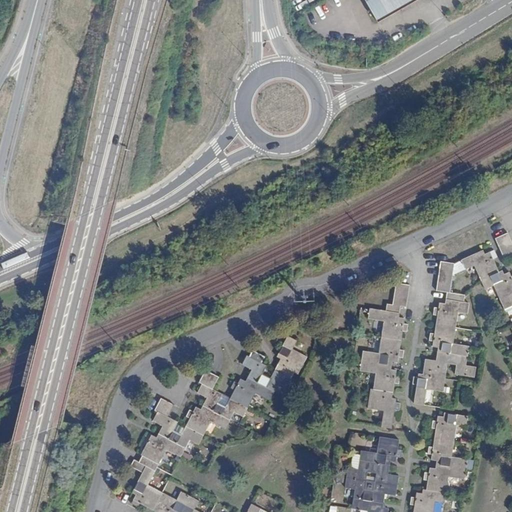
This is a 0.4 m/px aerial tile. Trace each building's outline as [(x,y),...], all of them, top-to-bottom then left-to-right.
[(366,0),(379,22),(417,0),(366,0)] [(345,10),(333,23),(338,27),(349,14),(345,10)] [(511,227),(499,233),(507,254),(511,251),(511,227)] [(511,302),(511,268),(502,272),(495,254),(498,253),(496,246),(482,251),(480,247),(462,255),(464,262),(474,258),(484,284),(495,280),(505,305),(511,302)] [(428,360),(425,379),(417,378),(416,386),(420,386),(418,404),(427,406),(429,391),(446,393),(450,366),(460,367),(458,377),(478,380),(479,371),(468,369),(471,350),(454,348),(460,316),(476,319),(477,309),(473,309),(474,299),(454,296),(458,266),(444,264),(440,293),(450,295),(449,301),(452,302),(452,306),(442,305),(441,310),(437,309),(436,316),(440,317),(437,333),(433,332),(432,339),(436,340),(435,346),(445,347),(444,354),(441,353),(439,361),(428,360)] [(377,394),(375,414),(391,416),(389,431),(399,432),(400,413),(404,413),(404,406),(400,402),(396,401),(398,389),(402,388),(402,379),(399,378),(399,373),(395,371),(396,365),(400,365),(400,360),(405,360),(406,353),(401,352),(404,335),(411,334),(412,326),(407,326),(408,320),(402,320),(403,316),(404,309),(410,309),(413,288),(399,286),(396,307),(390,307),(389,314),(372,312),(371,322),(388,324),(384,357),(367,355),(364,375),(381,377),(379,394),(377,394)] [(205,511),(199,509),(203,500),(185,490),(180,498),(151,482),(170,447),(184,455),(194,438),(204,443),(217,419),(232,428),(242,411),(251,416),(264,393),(279,401),(288,384),(297,389),(306,374),(308,375),(318,358),(303,349),(307,341),(299,337),(289,355),(293,357),(281,379),(270,373),(275,365),(273,364),(276,358),(264,351),(260,357),(256,355),(251,364),(261,369),(257,377),(261,379),(259,383),(250,379),(246,384),(242,382),(238,389),(242,391),(234,406),(225,401),(230,393),(221,388),(227,376),(214,368),(207,380),(210,382),(205,391),(215,397),(211,404),(215,407),(212,411),(203,406),(200,412),(196,410),(192,416),(196,418),(192,426),(183,420),(174,415),(181,403),(168,396),(161,408),(164,410),(159,418),(169,423),(165,431),(168,434),(166,437),(156,432),(145,451),(147,452),(143,459),(137,455),(133,462),(146,469),(137,485),(142,488),(137,497),(143,501),(141,505),(147,508),(149,504),(162,511),(180,511),(181,511),(183,511),(205,511)] [(439,422),(438,430),(443,431),(440,448),(435,448),(434,455),(438,456),(438,461),(447,463),(446,471),(437,469),(436,475),(431,475),(430,482),(434,483),(432,496),(422,495),(422,500),(417,500),(416,507),(420,508),(419,511),(437,511),(439,503),(448,505),(451,477),(469,481),(472,461),(452,458),(457,426),(473,428),(475,418),(455,415),(454,420),(444,419),(444,423),(439,422)] [(356,453),(355,472),(344,471),(342,491),(353,492),(352,510),(368,511),(386,511),(387,507),(377,507),(377,503),(381,503),(382,495),(393,495),(394,475),(384,474),(384,465),(381,464),(381,461),(391,461),(391,456),(396,456),(396,449),(392,448),(392,439),(372,437),(371,454),(356,453)] [(262,511),(265,507),(256,502),(250,511),(262,511)]
